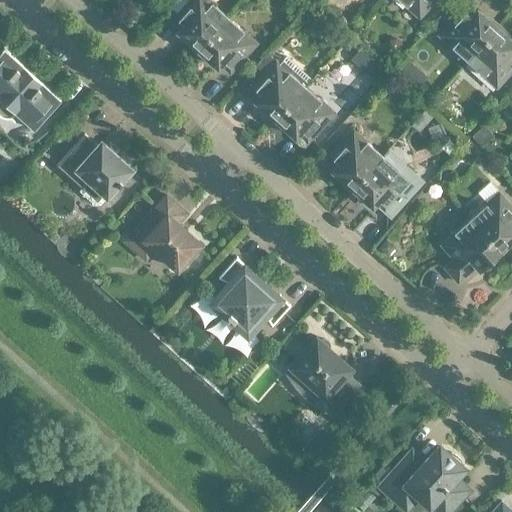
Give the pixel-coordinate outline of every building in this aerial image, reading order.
[(186,38),(185,39),(190,46),(195,52),(227,16),(209,0),(189,0),(172,20),(181,29),(179,31),(186,38)] [(400,0),(419,17),(434,0),(400,0)] [(438,34),(467,61),(500,25),(493,20),(486,16),(484,17),(477,11),(475,14),(465,5),(438,34)] [(257,42),(227,16),(195,52),(202,57),(209,61),(211,60),(218,66),(220,63),(230,72),(257,42)] [(500,25),(467,61),(497,87),(511,69),(511,42),(509,39),(510,38),(506,31),(500,25)] [(355,54),(374,76),(383,69),(364,47),(355,54)] [(61,99),(4,48),(0,52),(0,108),(15,121),(19,116),(34,129),(61,99)] [(264,73),(249,89),(259,98),(256,101),(264,107),(262,109),(263,110),(264,112),(266,114),(267,116),(268,117),(270,120),(272,121),(273,122),(282,111),(305,86),(276,60),(267,52),(256,65),(264,73)] [(282,111),(273,122),(279,127),(287,131),(288,129),(295,136),(298,133),(307,142),(334,112),(305,86),(282,111)] [(353,129),(327,159),(336,168),(334,170),(341,177),(340,178),(344,185),(350,191),(382,155),(353,129)] [(100,204),(107,196),(107,197),(118,184),(119,185),(122,182),(121,181),(132,169),(127,165),(130,161),(117,150),(115,151),(108,144),(107,146),(101,141),(98,145),(84,133),(56,164),(82,188),(79,191),(94,204),(100,204)] [(411,181),(382,155),(350,191),(357,196),(364,200),(365,198),(373,205),(375,202),(385,211),(411,181)] [(472,211),(487,201),(480,192),(466,203),(472,211)] [(511,206),(498,192),(470,218),(502,254),(508,248),(511,241),(511,240),(511,239),(511,238),(511,206)] [(173,219),(182,208),(166,194),(125,240),(141,255),(151,244),(177,268),(182,263),(190,257),(195,248),(200,243),(173,219)] [(487,261),(488,262),(495,259),(502,254),(470,218),(441,244),(453,258),(444,266),(458,282),(477,265),(479,267),(487,261)] [(272,325),(290,304),(279,294),(276,298),(263,287),(261,289),(255,284),(257,282),(244,270),(248,266),(237,256),(218,277),(225,280),(231,284),(220,297),(221,298),(216,303),(229,313),(227,315),(233,320),(234,319),(247,330),(251,325),(252,326),(263,313),(272,325)] [(318,391),(309,401),(320,409),(333,415),(361,384),(347,372),(351,368),(350,367),(349,369),(342,363),(343,361),(329,348),(330,345),(328,341),(326,339),(322,338),(319,339),(316,337),(290,366),(318,391)] [(412,450),(380,486),(406,509),(418,496),(429,506),(432,504),(440,511),(447,511),(462,496),(467,502),(468,501),(449,484),(464,468),(460,464),(462,462),(460,458),(458,455),(455,453),(451,452),(449,454),(439,446),(425,462),(412,450)] [(511,511),(511,510),(501,500),(490,511),(511,511)]
